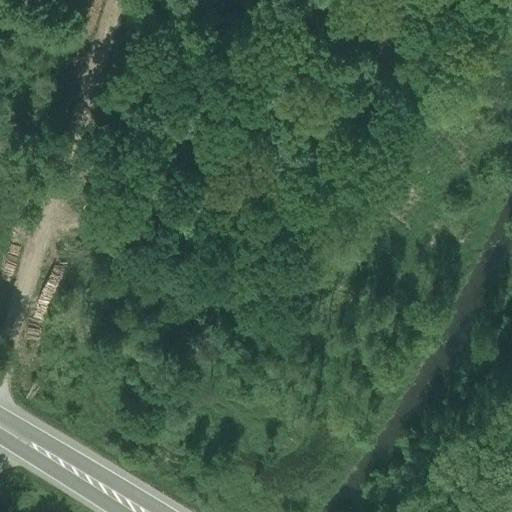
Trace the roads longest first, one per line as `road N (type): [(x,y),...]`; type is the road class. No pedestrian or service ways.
road 1 (track): [(111,0),(0,366)]
road 2 (secondary): [(0,426),(142,511)]
